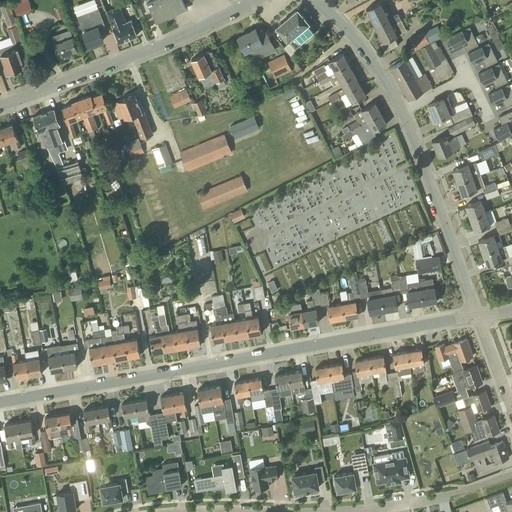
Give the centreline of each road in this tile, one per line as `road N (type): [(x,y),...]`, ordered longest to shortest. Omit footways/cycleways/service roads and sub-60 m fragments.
road 1 (residential): [(0,403),(476,316)]
road 2 (residential): [(476,316),(401,111),(367,54),(311,0)]
road 3 (residential): [(0,106),(161,46),(255,0)]
